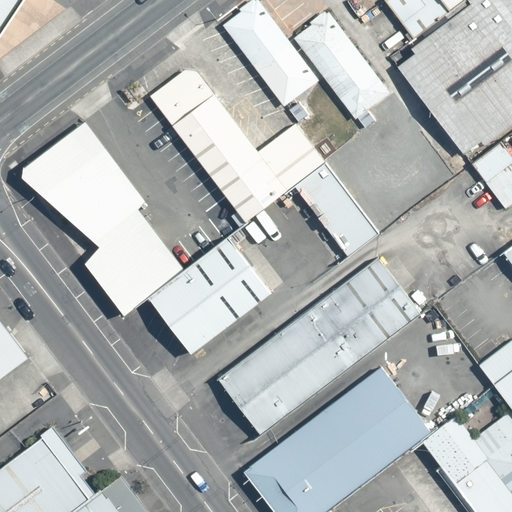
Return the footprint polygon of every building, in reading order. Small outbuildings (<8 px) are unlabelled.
[(0,0),(0,30),(22,0),(0,0)] [(278,33),(250,0),(227,0),(203,19),(265,98),(303,68),(278,33)] [(373,0),(399,33),(442,0),(373,0)] [(511,99),(511,13),(501,0),(442,0),(399,33),(377,51),(451,146),(511,99)] [(376,84),(314,5),(278,33),(303,68),(339,112),(376,84)] [(245,142),(180,59),(134,94),(229,215),(277,179),(307,155),(278,117),(245,142)] [(11,157),(10,173),(89,240),(71,257),(114,312),(172,264),(127,204),(135,197),(69,112),(11,157)] [(511,160),(511,118),(491,135),(511,160)] [(511,179),(511,176),(482,137),(455,158),(487,199),(511,179)] [(451,174),(436,152),(414,167),(430,189),(451,174)] [(363,227),(307,155),(277,179),(333,250),(363,227)] [(511,227),(487,247),(511,278),(511,227)] [(257,289),(216,235),(132,300),(174,354),(257,289)] [(405,305),(363,252),(203,376),(244,430),(405,305)] [(0,355),(13,346),(0,329),(0,355)] [(364,360),(226,466),(261,511),(298,511),(413,423),(364,360)] [(511,368),(487,387),(500,404),(511,419),(511,368)] [(468,511),(511,511),(511,419),(500,404),(462,433),(442,407),(407,433),(468,511)] [(0,511),(42,511),(70,491),(31,442),(0,466),(0,511)] [(112,511),(86,479),(70,491),(42,511),(112,511)]
